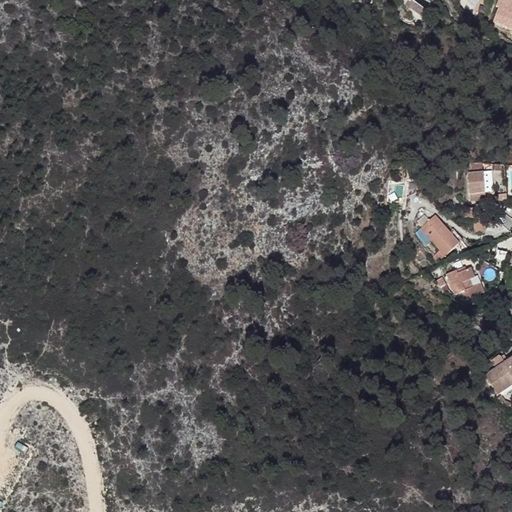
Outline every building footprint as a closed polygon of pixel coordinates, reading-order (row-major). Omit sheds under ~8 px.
[(511,0),(497,0),(496,5),(499,6),(493,20),(511,27),(511,0)] [(484,192),(483,171),(481,172),(481,162),(469,163),(469,173),(468,173),(468,179),(468,191),(469,200),(485,200),(484,192)] [(397,182),(408,196),(414,192),(407,184),(401,180),(397,182)] [(460,208),(460,218),(465,218),(473,217),(473,208),(460,208)] [(458,242),(434,214),(426,221),(429,224),(422,230),(443,255),(453,246),(458,242)] [(419,227),(422,230),(429,224),(426,221),(419,227)] [(486,223),(474,222),(473,232),(485,233),(486,223)] [(457,273),(456,270),(446,274),(455,294),(462,291),(466,299),(483,292),(479,283),(474,286),(471,279),(476,277),(471,266),(465,269),(457,273)] [(511,354),(489,370),(500,388),(511,379),(511,354)]
